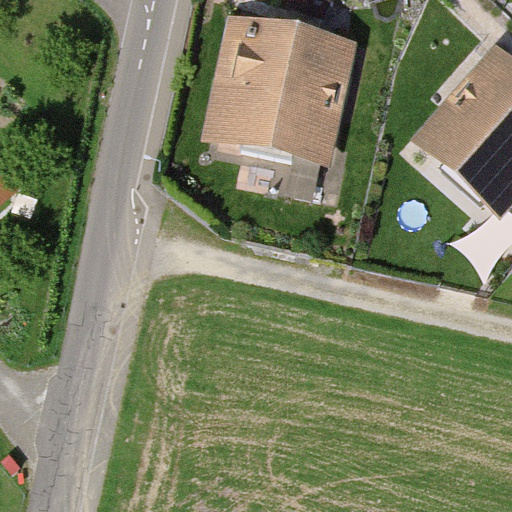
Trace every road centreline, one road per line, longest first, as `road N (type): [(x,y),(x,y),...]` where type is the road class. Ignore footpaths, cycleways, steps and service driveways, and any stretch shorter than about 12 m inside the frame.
road 1 (unclassified): [(53,511),(156,0)]
road 2 (track): [(511,335),(106,251)]
